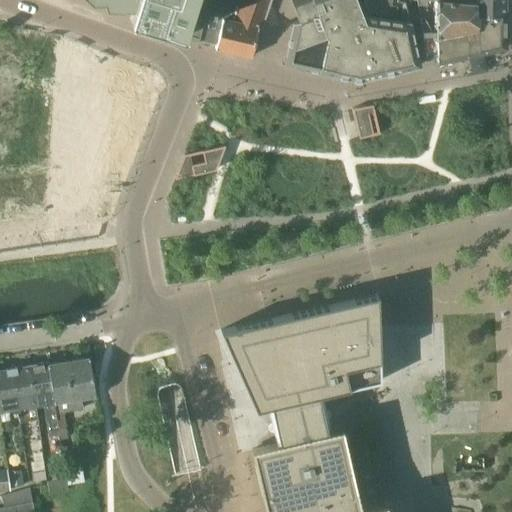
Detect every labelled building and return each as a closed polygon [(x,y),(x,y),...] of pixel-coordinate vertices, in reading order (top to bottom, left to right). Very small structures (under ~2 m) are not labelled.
[(88,0),(93,4),(104,2),(106,9),(124,9),(125,8),(134,9),(130,20),(166,31),(188,39),(198,42),(198,41),(206,8),(211,9),(214,0),(88,0)] [(206,8),(198,41),(202,42),(202,39),(213,42),(212,44),(216,45),(215,49),(225,51),(230,52),(241,54),(247,56),(251,57),(252,54),(258,28),(261,29),(263,25),(264,21),(265,18),(266,14),(267,11),(268,9),(269,8),(269,7),(270,3),(271,0),(214,0),(211,9),(206,8)] [(293,0),(301,20),(294,23),(285,64),(356,80),(419,66),(410,21),(405,0),(402,0),(293,0)] [(435,0),(436,30),(422,31),(423,37),(426,58),(436,57),(436,62),(485,50),(485,51),(499,48),(500,48),(500,47),(504,42),(504,27),(504,14),(504,13),(484,12),(484,0),(475,0),(435,0)] [(484,0),(484,12),(504,13),(504,11),(504,5),(504,0),(484,0)] [(26,26),(13,60),(35,68),(48,35),(26,26)] [(48,35),(35,68),(55,76),(69,43),(68,42),(48,35)] [(69,43),(55,76),(78,85),(80,80),(84,70),(88,60),(92,50),(68,41),(68,42),(69,43)] [(115,59),(66,182),(70,184),(70,183),(108,198),(110,199),(158,76),(115,59)] [(88,60),(84,70),(92,74),(96,63),(88,60)] [(84,70),(80,80),(88,84),(92,74),(84,70)] [(17,84),(14,93),(24,97),(27,88),(17,84)] [(27,88),(24,97),(34,101),(37,92),(27,88)] [(83,90),(79,100),(87,103),(91,93),(83,90)] [(79,100),(75,110),(83,113),(87,103),(79,100)] [(60,101),(56,109),(67,114),(70,105),(60,101)] [(144,337),(144,341),(144,345),(144,347),(145,348),(160,415),(184,409),(179,388),(178,384),(178,381),(179,379),(180,376),(181,374),(183,371),(184,369),(186,368),(188,366),(190,365),(192,364),(194,364),(231,355),(238,370),(256,448),(252,449),(266,511),(397,511),(368,384),(380,381),(379,358),(429,346),(380,134),(373,105),(352,109),(354,116),(184,155),(175,179),(189,176),(218,303),(166,315),(160,317),(156,319),(153,321),(151,324),(149,326),(147,330),(146,333),(144,337)] [(49,112),(45,123),(53,126),(57,115),(49,112)] [(57,115),(53,126),(60,129),(65,118),(57,115)] [(71,118),(67,128),(76,132),(80,122),(71,118)] [(45,123),(40,134),(48,137),(53,126),(45,123)] [(53,126),(48,137),(56,140),(60,129),(53,126)] [(67,128),(63,139),(72,142),(76,132),(67,128)] [(37,144),(32,155),(40,158),(45,147),(37,144)] [(45,147),(40,158),(48,162),(52,151),(45,147)] [(59,150),(55,160),(64,164),(68,154),(59,150)] [(32,155),(28,166),(36,170),(40,158),(32,155)] [(40,158),(36,170),(43,173),(48,162),(40,158)] [(55,160),(51,171),(60,174),(64,164),(55,160)] [(49,175),(45,185),(54,189),(58,178),(49,175)] [(70,184),(56,221),(102,214),(108,198),(70,183),(70,184)] [(18,188),(0,191),(0,229),(33,224),(30,207),(21,209),(18,188)] [(95,394),(89,357),(47,364),(59,434),(59,433),(60,438),(66,437),(62,411),(81,407),(79,397),(95,394)] [(47,361),(28,364),(35,405),(43,404),(49,435),(59,434),(47,364),(47,361)] [(28,364),(10,367),(19,416),(20,422),(38,419),(35,405),(28,364)] [(10,367),(0,369),(0,411),(7,410),(9,418),(19,416),(10,367)] [(45,478),(42,459),(30,461),(33,480),(45,478)] [(20,469),(7,471),(9,484),(22,482),(20,469)] [(29,487),(0,495),(3,507),(0,507),(0,511),(34,511),(29,487)]
